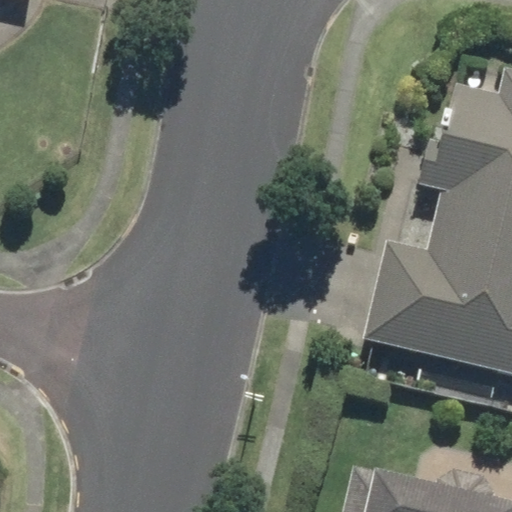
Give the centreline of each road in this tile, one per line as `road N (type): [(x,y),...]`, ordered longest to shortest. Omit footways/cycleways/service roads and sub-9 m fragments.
road 1 (residential): [(252,0),(171,376)]
road 2 (residential): [(171,376),(0,329)]
road 3 (residential): [(171,376),(141,511)]
